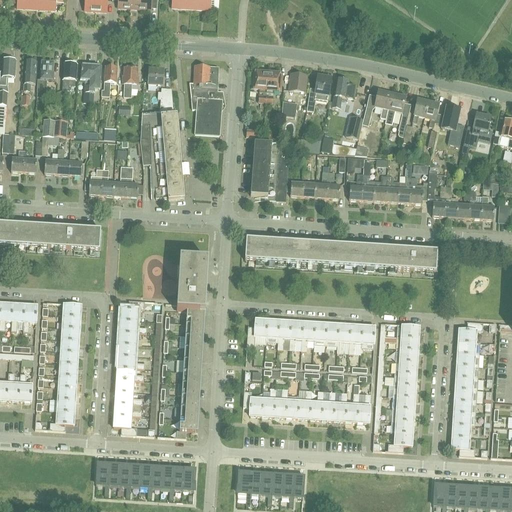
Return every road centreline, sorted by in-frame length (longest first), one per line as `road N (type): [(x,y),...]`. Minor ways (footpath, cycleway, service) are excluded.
road 1 (residential): [(222,303),(439,320),(433,465)]
road 2 (residential): [(511,239),(227,222)]
road 3 (unclassified): [(511,100),(317,56),(240,48)]
road 4 (residential): [(0,289),(104,301),(97,444)]
road 5 (residential): [(227,222),(0,207)]
road 6 (residential): [(213,452),(433,465)]
road 7 (residential): [(227,222),(240,48)]
road 8 (unclassified): [(240,48),(70,37)]
road 9 (residential): [(213,452),(222,303)]
